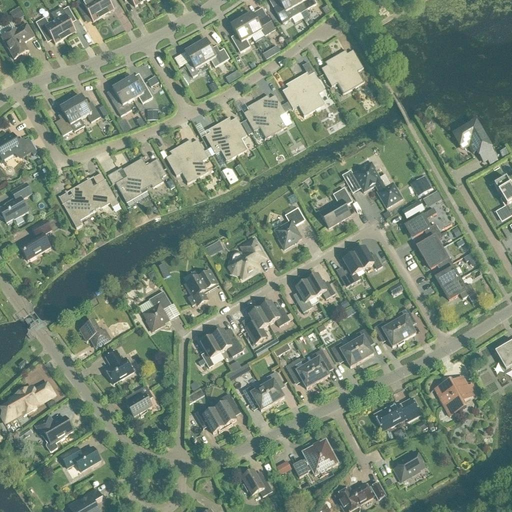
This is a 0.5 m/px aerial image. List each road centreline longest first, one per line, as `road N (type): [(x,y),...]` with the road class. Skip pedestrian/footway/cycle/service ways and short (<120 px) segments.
road 1 (residential): [(182,469),(185,341),(374,228),(447,350)]
road 2 (residential): [(145,454),(92,410),(0,279)]
road 3 (residential): [(18,93),(49,156),(67,163),(187,115)]
road 4 (residential): [(187,115),(346,20)]
road 5 (residential): [(335,409),(226,463),(182,469)]
road 6 (residential): [(18,93),(144,47)]
road 7 (residential): [(447,350),(335,409)]
